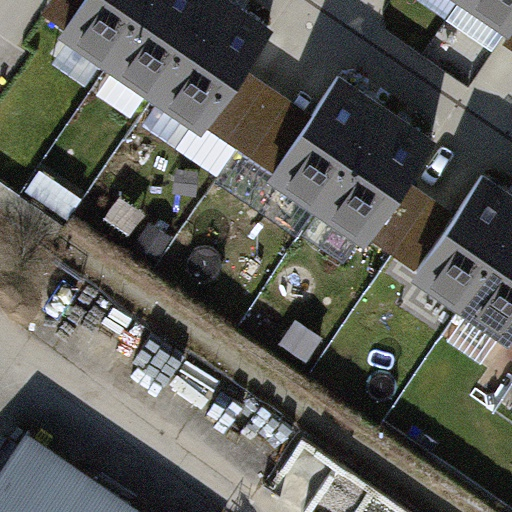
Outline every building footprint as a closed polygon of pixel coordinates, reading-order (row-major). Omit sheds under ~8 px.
[(88,0),(71,27),(207,118),(268,27),(226,0),(88,0)] [(511,0),(468,0),(507,26),(511,17),(511,0)] [(340,58),(263,172),(365,240),(442,126),(340,58)] [(511,169),(487,153),(410,267),(511,335),(511,334),(511,169)] [(172,511),(47,425),(0,491),(0,511),(172,511)]
